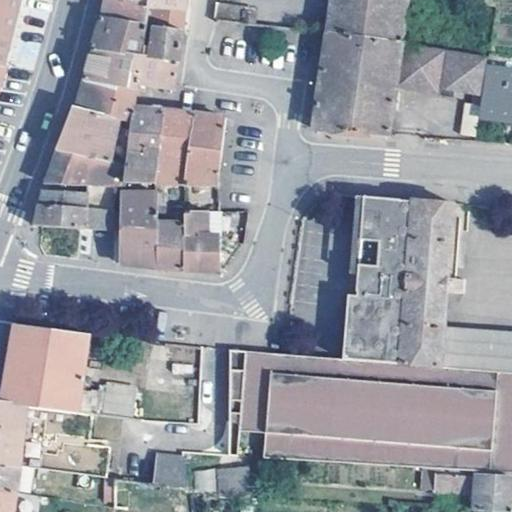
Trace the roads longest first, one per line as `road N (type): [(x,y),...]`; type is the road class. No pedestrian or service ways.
road 1 (residential): [(0,265),(228,300),(254,277),(288,186)]
road 2 (residential): [(204,0),(198,70),(284,98),(288,186)]
road 3 (secondary): [(0,224),(73,0)]
road 4 (residential): [(288,186),(330,160),(511,175)]
